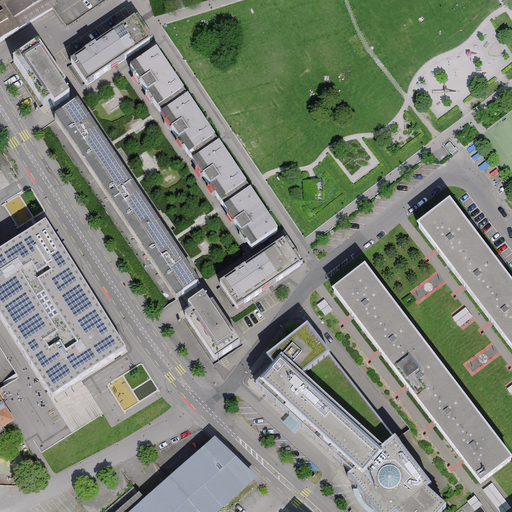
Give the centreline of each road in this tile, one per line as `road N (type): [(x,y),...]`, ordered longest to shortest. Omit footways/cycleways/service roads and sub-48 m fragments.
road 1 (residential): [(511,239),(466,182),(439,182),(322,274),(202,405)]
road 2 (secondary): [(202,405),(0,108)]
road 3 (secondary): [(315,511),(202,405)]
road 4 (residential): [(132,0),(70,39),(46,35),(0,61)]
